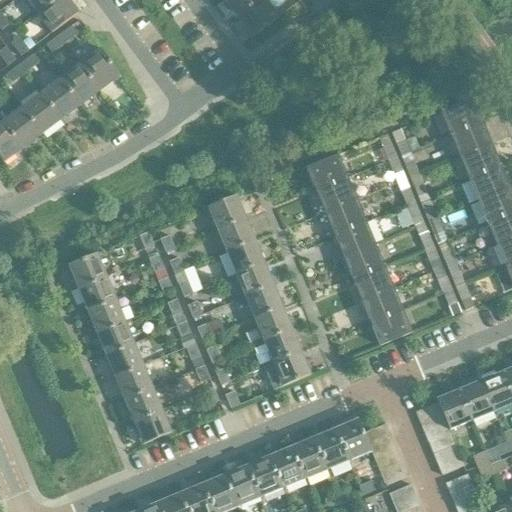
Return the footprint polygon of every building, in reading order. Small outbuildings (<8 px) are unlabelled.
[(26,0),(37,14),(55,0),(26,0)] [(52,34),(78,14),(67,0),(55,0),(37,14),(52,34)] [(222,0),(237,19),(261,0),(222,0)] [(261,0),(237,19),(252,39),(278,19),(263,0),(261,0)] [(0,29),(1,31),(9,25),(0,12),(0,29)] [(71,27),(58,37),(65,45),(77,35),(71,27)] [(51,55),(65,45),(58,37),(45,46),(51,55)] [(20,57),(28,51),(19,38),(11,44),(20,57)] [(0,56),(8,67),(15,61),(5,48),(0,52),(0,56)] [(100,92),(120,77),(100,51),(80,66),(100,92)] [(39,64),(33,56),(20,65),(26,73),(39,64)] [(7,75),(13,83),(26,73),(20,65),(7,75)] [(81,106),(100,92),(80,66),(61,80),(81,106)] [(61,80),(42,94),(61,121),(81,106),(61,80)] [(61,121),(42,94),(22,109),(42,135),(61,121)] [(481,121),(472,100),(441,113),(450,134),(481,121)] [(42,135),(22,109),(3,123),(23,149),(42,135)] [(450,134),(459,156),(490,143),(481,121),(450,134)] [(0,125),(0,159),(3,164),(23,149),(3,123),(0,125)] [(402,140),(394,144),(400,157),(408,153),(402,140)] [(459,156),(468,179),(500,166),(490,143),(459,156)] [(389,145),(380,149),(385,161),(394,158),(389,145)] [(346,177),(338,157),(306,170),(315,190),(346,177)] [(394,158),(385,161),(392,176),(401,172),(394,158)] [(417,174),(412,162),(403,166),(408,178),(417,174)] [(468,179),(478,201),(509,188),(500,166),(468,179)] [(417,174),(408,178),(418,200),(427,197),(417,174)] [(315,190),(324,213),(356,200),(346,177),(315,190)] [(478,201),(487,224),(511,213),(511,195),(509,188),(478,201)] [(408,189),(399,193),(404,206),(413,202),(408,189)] [(245,219),(236,197),(208,208),(218,231),(245,219)] [(324,213),(334,235),(365,222),(356,200),(324,213)] [(413,202),(404,206),(413,229),(423,225),(413,202)] [(431,208),(422,212),(427,223),(436,219),(431,208)] [(511,213),(487,224),(496,246),(511,239),(511,213)] [(218,231),(227,253),(254,242),(245,219),(218,231)] [(436,219),(427,223),(432,236),(442,232),(436,219)] [(334,235),(343,257),(374,244),(365,222),(334,235)] [(139,237),(145,251),(154,246),(148,233),(139,237)] [(427,236),(418,240),(423,251),(432,247),(427,236)] [(165,254),(175,250),(169,237),(160,241),(165,254)] [(511,239),(496,246),(506,268),(511,265),(511,239)] [(227,253),(236,276),(264,264),(254,242),(227,253)] [(343,257),(352,280),(383,267),(374,244),(343,257)] [(432,247),(423,251),(427,262),(437,258),(432,247)] [(450,253),(441,256),(446,268),(455,264),(450,253)] [(106,277),(97,255),(68,266),(78,289),(106,277)] [(164,270),(158,256),(149,260),(154,273),(164,270)] [(174,276),(184,272),(179,259),(169,263),(174,276)] [(236,276),(246,298),(273,287),(264,264),(236,276)] [(455,264),(446,268),(451,281),(460,277),(455,264)] [(352,280),(361,302),(393,289),(383,267),(352,280)] [(432,273),(441,296),(451,292),(441,269),(432,273)] [(78,289),(87,311),(116,300),(106,277),(78,289)] [(167,278),(158,282),(163,296),(173,292),(167,278)] [(183,298),(193,294),(188,281),(178,285),(183,298)] [(472,285),(464,288),(469,300),(477,297),(472,285)] [(246,298),(255,320),(282,309),(273,287),(246,298)] [(464,312),(465,311),(473,308),(469,300),(464,288),(464,287),(455,291),(460,304),(464,312)] [(361,302),(371,325),(402,312),(393,289),(361,302)] [(451,318),(460,314),(451,292),(441,296),(451,318)] [(133,318),(129,307),(120,311),(116,300),(87,311),(96,334),(125,322),(133,318)] [(167,304),(173,318),(182,314),(177,300),(167,304)] [(193,320),(202,316),(197,303),(187,307),(193,320)] [(255,320),(264,343),(292,331),(282,309),(255,320)] [(371,325),(380,347),(411,334),(402,312),(371,325)] [(96,334),(106,356),(134,344),(125,322),(96,334)] [(185,350),(186,350),(196,346),(186,323),(177,326),(182,339),(181,339),(185,350)] [(202,342),(212,338),(206,325),(197,329),(202,342)] [(264,343),(274,365),(301,354),(292,331),(264,343)] [(106,356),(115,379),(144,367),(134,344),(106,356)] [(196,346),(186,350),(195,372),(205,368),(196,346)] [(212,365),(221,361),(215,347),(206,351),(212,365)] [(274,365),(283,388),(310,376),(301,354),(274,365)] [(153,389),(144,367),(115,379),(124,401),(153,389)] [(195,372),(200,384),(210,380),(205,368),(195,372)] [(220,386),(230,383),(225,369),(215,373),(220,386)] [(511,391),(504,372),(482,381),(495,413),(511,405),(511,391)] [(482,381),(460,390),(473,422),(495,413),(482,381)] [(124,401),(134,424),(162,412),(153,389),(124,401)] [(213,389),(204,392),(210,406),(219,402),(213,389)] [(437,404),(442,414),(446,424),(449,432),(473,422),(460,390),(436,400),(437,404)] [(239,407),(233,393),(224,397),(229,411),(239,407)] [(437,404),(415,413),(419,423),(442,414),(437,404)] [(134,424),(143,446),(171,434),(162,412),(134,424)] [(424,433),(446,424),(442,414),(419,423),(424,433)] [(364,435),(358,420),(336,429),(350,462),(371,453),(368,445),(364,435)] [(450,435),(449,432),(446,424),(424,433),(428,444),(450,435)] [(390,435),(386,425),(364,435),(368,445),(390,435)] [(328,471),(350,462),(336,429),(315,438),(328,471)] [(371,453),(372,455),(395,446),(390,435),(368,445),(371,453)] [(433,455),(455,446),(450,435),(428,444),(433,455)] [(305,480),(328,471),(315,438),(292,447),(305,480)] [(507,443),(486,452),(490,463),(499,459),(498,458),(511,452),(507,443)] [(372,455),(377,466),(399,456),(395,446),(372,455)] [(437,465),(459,456),(455,446),(433,455),(437,465)] [(283,489),(305,480),(292,447),(270,457),(283,489)] [(472,458),(477,468),(490,463),(486,452),(472,458)] [(403,467),(399,456),(377,466),(381,476),(403,467)] [(459,456),(437,465),(442,477),(464,467),(459,456)] [(260,499),(283,489),(270,457),(247,466),(260,499)] [(500,461),(499,459),(490,463),(495,475),(506,470),(502,461),(500,461)] [(477,468),(482,480),(495,475),(490,463),(477,468)] [(247,466),(225,475),(239,508),(260,499),(247,466)] [(385,487),(408,478),(403,467),(381,476),(385,487)] [(214,511),(229,511),(239,508),(225,475),(203,484),(214,511)] [(467,476),(445,485),(449,495),(471,486),(467,476)] [(362,497),(375,491),(370,481),(358,487),(362,497)] [(188,511),(214,511),(203,484),(181,494),(188,511)] [(415,496),(411,486),(390,495),(394,505),(415,496)] [(454,505),(476,496),(471,486),(449,495),(454,505)] [(352,501),(348,492),(338,496),(342,505),(352,501)] [(162,511),(188,511),(181,494),(158,503),(162,511)] [(338,496),(325,501),(329,511),(342,505),(338,496)] [(408,511),(420,507),(415,496),(394,505),(397,511),(408,511)] [(456,511),(466,511),(480,506),(476,496),(454,505),(456,511)] [(162,511),(158,503),(136,511),(162,511)]
